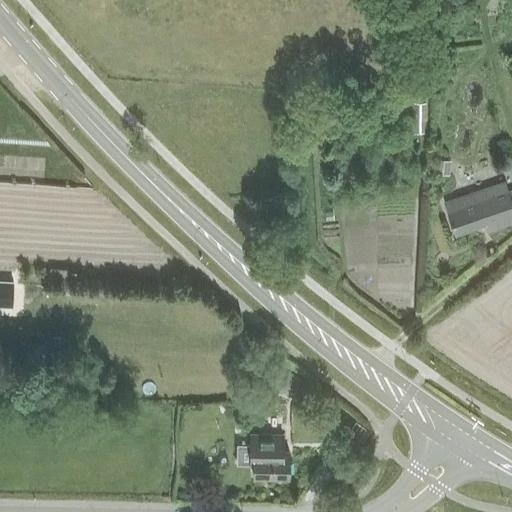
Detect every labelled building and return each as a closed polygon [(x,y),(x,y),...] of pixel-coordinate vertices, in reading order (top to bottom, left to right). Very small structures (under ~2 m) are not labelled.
[(408,132),(426,133),(427,102),(409,102),(408,132)] [(451,160),(432,159),(431,172),(449,174),(451,160)] [(489,230),(511,222),(511,204),(505,182),(445,203),(456,233),(486,223),(489,230)] [(0,292),(9,293),(10,281),(0,279),(0,292)] [(300,402),(311,383),(289,371),(278,390),(300,402)] [(238,443),(238,462),(254,463),(253,477),(288,478),(289,452),(282,452),(282,433),(250,433),(249,444),(238,443)] [(179,476),(178,484),(188,486),(189,477),(179,476)]
